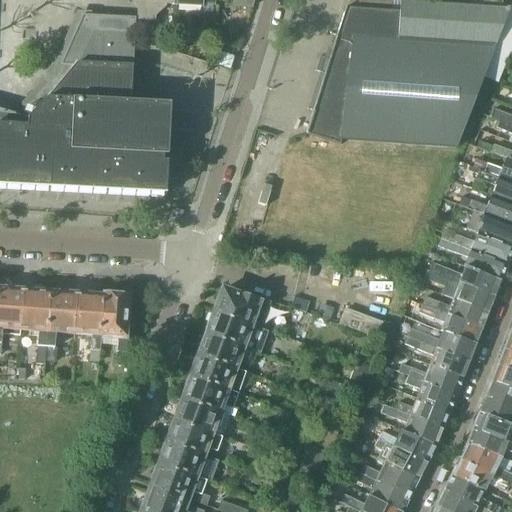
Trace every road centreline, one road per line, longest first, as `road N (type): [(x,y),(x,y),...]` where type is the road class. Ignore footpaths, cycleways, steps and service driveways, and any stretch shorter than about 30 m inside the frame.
road 1 (residential): [(278,0),(195,258)]
road 2 (residential): [(195,258),(104,511)]
road 3 (residential): [(511,315),(429,511)]
road 4 (residential): [(0,242),(195,258)]
